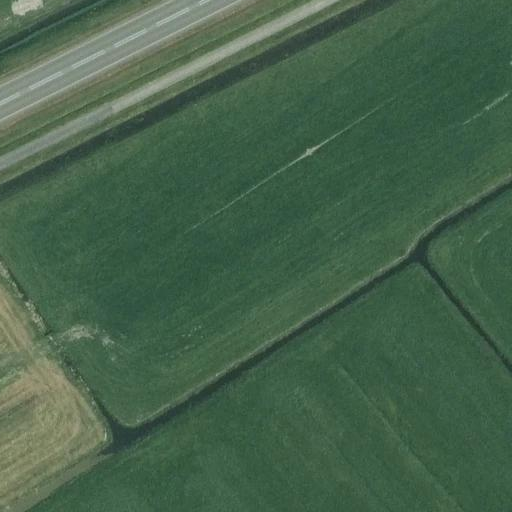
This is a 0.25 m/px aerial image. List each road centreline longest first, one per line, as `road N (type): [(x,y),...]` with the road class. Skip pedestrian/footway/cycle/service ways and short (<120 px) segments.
road 1 (unclassified): [(0,165),(328,0)]
road 2 (trunk): [(0,104),(207,0)]
